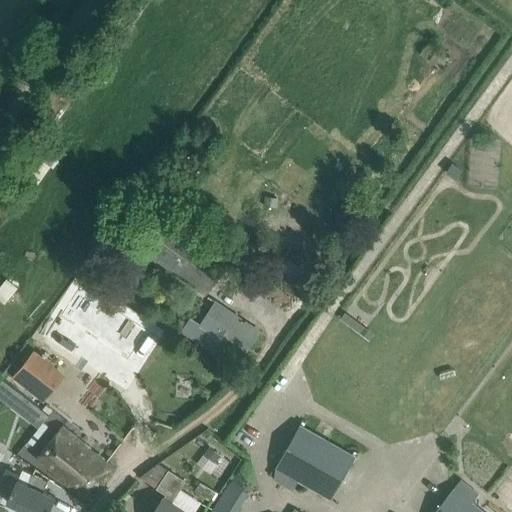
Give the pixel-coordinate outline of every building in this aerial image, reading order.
[(437,16),(427,30),(452,49),(462,36),(437,16)] [(429,45),(421,54),(441,70),(448,60),(429,45)] [(476,139),(475,149),(499,151),(500,141),(476,139)] [(257,144),(251,153),(260,160),(267,151),(257,144)] [(38,147),(32,154),(50,168),(55,160),(38,147)] [(265,197),(263,206),(277,208),(279,199),(265,197)] [(237,219),(212,201),(200,219),(241,249),(251,235),(235,223),(237,219)] [(179,226),(155,260),(206,295),(230,262),(179,226)] [(18,288),(7,278),(0,286),(0,301),(4,305),(18,288)] [(83,288),(65,316),(122,353),(140,325),(83,288)] [(259,330),(242,320),(213,303),(199,325),(189,319),(182,332),(220,355),(228,343),(239,350),(244,343),(249,346),(259,330)] [(372,339),(378,329),(346,310),(340,320),(372,339)] [(66,375),(34,350),(13,376),(45,402),(66,375)] [(3,380),(0,383),(0,398),(12,408),(21,395),(3,380)] [(40,410),(30,423),(38,429),(43,423),(48,416),(40,410)] [(38,429),(26,444),(32,449),(49,428),(43,423),(38,429)] [(300,423),(274,469),(330,501),(356,455),(300,423)] [(116,468),(82,443),(83,441),(64,426),(39,459),(57,474),(56,475),(90,501),(116,468)] [(209,448),(203,455),(214,463),(219,456),(209,448)] [(48,511),(56,497),(44,492),(43,491),(48,481),(33,474),(28,485),(18,480),(20,475),(7,469),(0,484),(0,489),(10,495),(6,501),(28,511),(48,511)] [(187,511),(172,502),(185,480),(169,469),(157,488),(166,494),(153,511),(187,511)] [(234,511),(249,490),(231,479),(210,511),(234,511)] [(200,484),(194,493),(211,502),(216,493),(200,484)] [(485,511),(455,488),(436,511),(485,511)]
